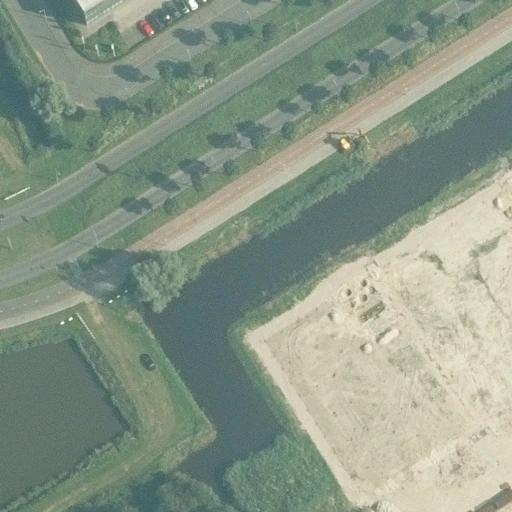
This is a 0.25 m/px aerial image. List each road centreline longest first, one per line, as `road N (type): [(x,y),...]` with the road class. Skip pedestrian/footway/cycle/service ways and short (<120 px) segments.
road 1 (secondary): [(0,282),(52,262),(475,0)]
road 2 (secondary): [(372,0),(58,196),(0,222)]
road 3 (track): [(58,511),(147,456),(161,416),(81,286)]
road 4 (unclassified): [(252,0),(88,98)]
road 5 (unclassified): [(15,0),(65,82),(88,98)]
